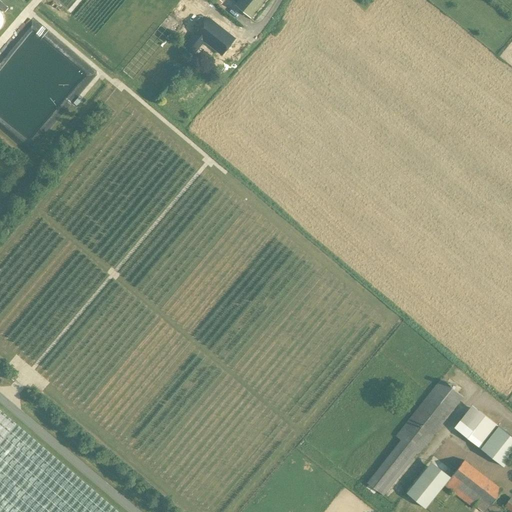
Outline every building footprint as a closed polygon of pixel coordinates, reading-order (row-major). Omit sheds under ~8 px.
[(239,0),(235,5),(250,18),(264,0),(239,0)] [(208,18),(183,48),(192,55),(203,41),(220,55),(234,38),(208,18)] [(32,45),(32,40),(35,40),(28,35),(30,31),(34,31),(39,36),(42,32),(42,25),(32,25),(14,49),(16,50),(12,55),(18,59),(14,59),(9,65),(23,65),(26,61),(29,57),(29,50),(32,45)] [(125,70),(134,77),(155,51),(146,44),(125,70)] [(11,73),(6,74),(5,71),(0,71),(0,101),(7,101),(5,77),(12,76),(11,73)] [(433,375),(423,388),(389,432),(394,436),(361,479),(377,491),(407,453),(404,451),(407,446),(411,449),(455,391),(433,375)] [(498,425),(471,405),(454,428),(480,448),(480,449),(504,467),(511,456),(511,436),(498,426),(498,425)] [(0,511),(116,511),(0,411),(0,511)] [(450,476),(443,485),(472,507),(473,505),(481,511),(484,511),(502,490),(463,460),(450,476)] [(425,508),(443,485),(450,476),(431,461),(406,493),(425,508)]
